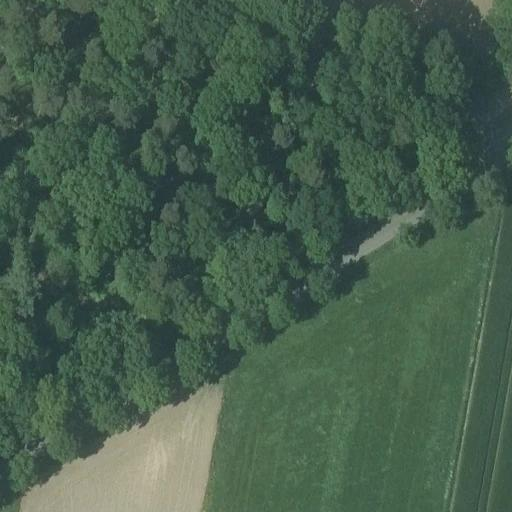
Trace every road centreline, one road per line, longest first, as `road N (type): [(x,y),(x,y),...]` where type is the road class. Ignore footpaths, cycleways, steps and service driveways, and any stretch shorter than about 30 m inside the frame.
road 1 (tertiary): [(0,471),(509,154)]
road 2 (unclassified): [(509,154),(473,130),(121,0)]
